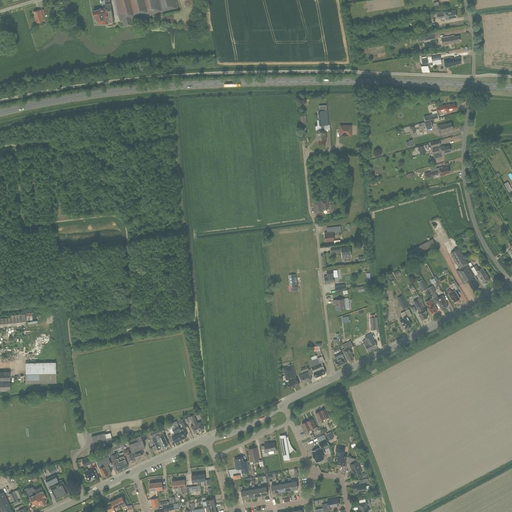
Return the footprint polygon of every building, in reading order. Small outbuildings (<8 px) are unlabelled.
[(110,2),(109,0),(104,0),(106,3),(105,3),(105,7),(99,8),(99,9),(93,10),(94,16),(96,15),(97,23),(108,21),(108,22),(113,21),(112,18),(113,18),(110,2)] [(178,8),(176,0),(113,0),(117,15),(119,15),(120,21),(123,21),(124,26),(133,24),(132,18),(139,17),(139,18),(178,8)] [(44,21),(41,9),(33,12),(36,23),(44,21)] [(456,17),(455,10),(437,13),(438,18),(444,17),(443,16),(445,15),(446,20),(451,19),(451,18),(456,17)] [(454,37),(454,35),(442,38),(443,45),(450,44),(454,43),(454,42),(460,41),(459,36),(454,37)] [(450,58),(450,57),(444,58),(445,67),(451,66),(456,65),(456,64),(461,63),(460,57),(455,58),(455,57),(450,58)] [(450,105),(450,104),(449,104),(437,107),(439,112),(446,110),(447,113),(450,112),(450,111),(456,109),(454,103),(450,105)] [(439,118),(437,113),(424,116),(425,121),(439,118)] [(425,122),(427,130),(433,128),(431,121),(425,122)] [(438,125),(440,133),(448,131),(448,130),(453,129),(451,122),(445,124),(445,123),(438,125)] [(340,135),(351,135),(351,125),(340,125),(340,135)] [(318,137),(319,144),(325,143),(325,140),(326,140),(325,130),(316,131),(317,137),(318,137)] [(444,145),(439,147),(440,148),(438,148),(438,147),(432,149),(434,158),(442,156),(442,154),(445,153),(451,151),(449,145),(444,146),(444,145)] [(436,169),(435,165),(427,167),(428,170),(430,169),(431,172),(425,174),(426,178),(432,176),(432,175),(438,174),(440,173),(440,176),(445,175),(445,174),(449,173),(448,167),(443,168),(443,167),(439,168),(436,169)] [(313,202),(314,213),(323,212),(323,209),(329,208),(327,200),(313,202)] [(334,241),(333,232),(324,233),(325,241),(334,241)] [(414,248),(417,254),(435,244),(432,239),(414,248)] [(344,247),(344,245),(330,246),(331,251),(341,250),(342,256),(351,256),(351,255),(350,246),(344,247)] [(451,253),(456,262),(460,269),(456,271),(464,284),(468,281),(473,291),(479,288),(475,281),(477,279),(475,275),(474,275),(459,249),(451,253)] [(474,267),(478,274),(477,274),(481,279),(484,284),(488,281),(490,280),(482,268),(479,269),(477,265),(474,267)] [(334,276),(334,275),(336,274),(336,273),(339,273),(339,269),(333,269),(333,270),(327,271),(327,275),(324,276),(324,283),(334,281),(334,276)] [(298,274),(290,275),(291,290),(299,290),(298,274)] [(426,289),(422,280),(418,282),(423,291),(426,289)] [(451,282),(456,290),(459,288),(454,280),(451,282)] [(436,292),(432,286),(428,288),(431,294),(436,292)] [(452,300),(453,299),(454,302),(460,299),(454,290),(452,292),(449,293),(448,294),(452,300)] [(433,298),(436,304),(438,302),(441,310),(446,307),(448,306),(446,303),(446,302),(443,295),(438,298),(436,293),(432,295),(433,298)] [(402,295),(397,298),(402,309),(408,306),(402,295)] [(345,309),(344,298),(333,300),(333,303),(335,303),(336,310),(345,309)] [(426,312),(421,303),(419,298),(413,301),(419,312),(418,312),(422,320),(428,317),(426,313),(426,312)] [(436,304),(433,298),(426,302),(428,307),(431,314),(434,313),(435,313),(437,312),(437,311),(434,304),(436,304)] [(411,325),(404,311),(401,313),(403,318),(400,320),(401,323),(402,323),(405,328),(411,325)] [(0,323),(26,321),(26,314),(10,315),(10,317),(0,318),(0,323)] [(373,340),(370,334),(365,337),(366,339),(363,341),(368,351),(377,346),(373,340)] [(345,349),(342,350),(344,354),(347,359),(348,358),(349,361),(354,358),(351,354),(352,353),(350,348),(353,346),(350,341),(345,343),(343,345),(345,349)] [(27,362),(25,362),(25,383),(56,382),(55,362),(37,362),(37,360),(40,360),(40,344),(27,344),(27,347),(31,347),(31,359),(27,359),(27,362)] [(344,354),(342,350),(341,351),(335,354),(336,358),(337,358),(337,359),(334,360),(335,362),(337,367),(346,362),(343,356),(342,355),(343,355),(342,355),(344,354)] [(321,363),(320,363),(318,358),(310,361),(311,367),(315,377),(325,373),(321,363)] [(296,378),(292,365),(283,367),(286,381),(296,378)] [(313,374),(310,369),(307,370),(308,371),(308,372),(298,376),(302,384),(312,380),(310,376),(310,375),(313,374)] [(0,371),(0,390),(10,390),(9,371),(0,371)] [(286,383),(289,389),(299,385),(296,378),(286,383)] [(326,408),(321,410),(324,419),(328,417),(329,420),(332,418),(331,416),(330,416),(326,408)] [(324,419),(321,410),(315,413),(319,421),(318,421),(319,424),(322,423),(321,420),(324,419)] [(200,422),(197,423),(193,415),(188,417),(184,419),(187,423),(190,422),(190,421),(191,420),(193,425),(191,426),(192,429),(193,429),(195,433),(203,429),(202,426),(202,425),(200,422)] [(307,421),(311,429),(314,428),(315,430),(318,429),(317,426),(316,427),(312,419),(307,421)] [(311,429),(307,421),(302,424),(305,431),(304,432),(306,435),(309,433),(307,431),(311,429)] [(178,426),(175,427),(181,439),(187,436),(184,431),(184,429),(182,428),(180,430),(178,426)] [(181,439),(175,427),(172,429),(175,436),(174,436),(172,437),(174,442),(181,439)] [(162,433),(160,428),(150,433),(152,437),(156,446),(153,447),(155,451),(158,449),(158,450),(168,445),(162,432),(162,433)] [(326,434),(329,440),(334,438),(331,432),(326,434)] [(111,438),(106,439),(105,433),(91,437),(94,448),(103,445),(104,448),(110,446),(109,444),(113,443),(111,438)] [(288,437),(286,437),(285,435),(280,436),(284,460),(289,459),(289,454),(294,449),(293,448),(291,446),(290,444),(289,442),(289,439),(288,437)] [(145,448),(143,440),(141,436),(128,440),(134,457),(143,454),(141,449),(145,448)] [(329,444),(326,438),(318,442),(321,448),(329,444)] [(124,441),(120,443),(125,455),(126,455),(129,462),(130,461),(131,463),(132,463),(134,462),(133,460),(134,460),(130,449),(125,451),(123,447),(125,442),(124,441)] [(261,446),(263,456),(269,455),(268,451),(276,450),(274,442),(267,444),(267,443),(264,444),(265,445),(261,446)] [(338,461),(337,464),(345,465),(347,454),(344,453),(345,449),(340,448),(341,447),(336,446),(335,451),(336,451),(335,460),(338,461)] [(259,459),(257,448),(248,449),(251,461),(259,459)] [(320,449),(319,448),(312,451),(317,462),(324,459),(322,455),(325,453),(323,448),(320,449)] [(118,458),(117,453),(111,455),(114,466),(115,465),(118,471),(128,466),(124,457),(118,458)] [(111,463),(107,454),(95,459),(104,477),(108,475),(112,473),(110,469),(110,468),(112,466),(111,463)] [(82,459),(85,466),(94,462),(91,455),(82,459)] [(247,461),(243,462),(242,457),(234,459),(236,469),(241,468),(242,473),(249,472),(247,461)] [(355,458),(348,457),(347,463),(350,464),(354,475),(362,472),(357,461),(356,462),(355,458)] [(58,470),(56,466),(48,470),(50,474),(58,470)] [(95,470),(94,470),(93,468),(85,472),(85,474),(88,481),(97,477),(95,470)] [(46,475),(43,469),(37,471),(40,478),(46,475)] [(205,474),(198,475),(199,481),(200,481),(203,480),(204,485),(207,485),(206,480),(205,480),(205,474)] [(59,483),(55,475),(45,480),(49,487),(49,486),(55,499),(68,492),(62,482),(59,483)] [(189,487),(189,492),(201,491),(200,481),(199,481),(198,475),(191,475),(192,481),(197,481),(197,486),(189,487)] [(290,477),(289,478),(288,478),(289,482),(290,482),(291,490),(298,489),(296,481),(291,482),(290,477)] [(369,482),(368,478),(359,480),(360,484),(353,485),(354,491),(358,490),(358,493),(366,491),(370,490),(369,485),(365,486),(365,483),(369,482)] [(290,482),(289,482),(285,483),(284,479),(283,479),(282,479),(283,483),(284,483),(285,491),(291,490),(290,482)] [(276,480),(276,485),(278,484),(279,492),(285,491),(284,483),(283,483),(279,484),(278,480),(276,480)] [(272,493),(279,492),(278,484),(276,485),(272,485),(272,481),(269,481),(270,486),(271,486),(272,493)] [(258,483),(259,488),(260,488),(261,495),(268,494),(266,487),(261,488),(260,483),(258,483)] [(252,485),(252,489),(254,489),(255,496),(261,495),(260,488),(259,488),(255,489),(254,484),(252,485)] [(245,486),(246,490),(247,490),(249,498),(255,496),(254,489),(252,489),(248,490),(248,485),(245,486)] [(31,486),(24,489),(26,494),(29,496),(33,503),(34,503),(36,507),(42,504),(43,504),(45,503),(45,502),(46,502),(44,498),(45,497),(42,490),(35,494),(31,486)] [(242,499),(249,498),(247,490),(246,490),(242,491),(241,486),(239,487),(240,492),(241,491),(242,499)] [(12,511),(3,492),(2,493),(0,489),(0,488),(0,511),(12,511)] [(22,496),(19,489),(9,493),(12,501),(22,496)] [(122,496),(116,499),(119,505),(122,504),(123,507),(126,505),(122,496)] [(162,502),(159,503),(158,498),(152,499),(153,507),(162,505),(162,502)] [(339,505),(338,498),(327,500),(328,503),(325,504),(325,508),(316,509),(316,511),(324,511),(331,510),(330,507),(339,505)] [(113,508),(119,505),(116,499),(110,502),(111,505),(106,507),(109,511),(114,509),(113,508)] [(208,506),(215,505),(214,499),(206,500),(207,505),(203,506),(203,508),(208,507),(208,506)] [(367,508),(366,502),(359,503),(360,509),(357,510),(357,511),(368,511),(368,508),(367,508)]
